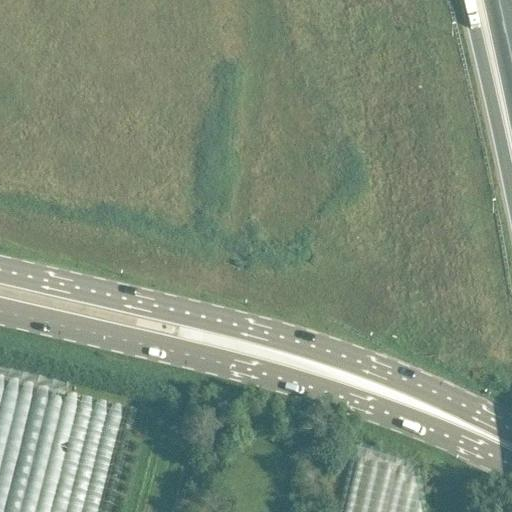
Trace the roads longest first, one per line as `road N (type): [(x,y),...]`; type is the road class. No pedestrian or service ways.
road 1 (secondary): [(274,354),(165,311),(0,274)]
road 2 (secondary): [(0,312),(165,350),(274,354)]
road 3 (secondary): [(511,444),(415,398),(274,354)]
road 4 (motorway): [(467,0),(511,211)]
